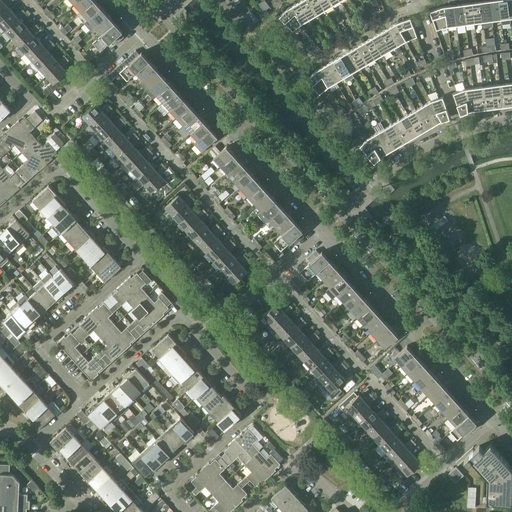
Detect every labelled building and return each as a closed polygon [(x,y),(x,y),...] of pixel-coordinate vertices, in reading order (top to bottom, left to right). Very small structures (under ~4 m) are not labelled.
[(7,0),(0,7),(0,20),(12,10),(7,5),(9,3),(10,4),(13,0),(7,0)] [(94,0),(79,0),(74,4),(81,12),(94,0)] [(84,23),(88,19),(101,7),(94,0),(81,12),(77,15),(84,23)] [(317,14),(308,0),(301,0),(299,2),(309,19),(317,14)] [(308,0),(317,14),(325,10),(319,0),(308,0)] [(319,0),(325,10),(333,5),(329,0),(319,0)] [(492,20),(489,0),(481,1),(483,22),(484,27),(493,26),(492,20)] [(492,20),(501,19),(498,0),(491,0),(489,0),(492,20)] [(511,23),(510,18),(507,0),(498,0),(501,19),(502,25),(511,23)] [(474,23),(483,22),(481,1),(472,3),(474,23)] [(303,23),(309,19),(299,2),(291,6),(302,23),(303,23)] [(465,24),(474,23),(472,3),(463,4),(465,24)] [(465,24),(463,4),(454,5),(456,25),(465,24)] [(448,26),(456,25),(454,5),(445,6),(448,26)] [(301,24),(302,23),(291,6),(289,7),(288,8),(279,16),(293,31),(301,24)] [(444,27),(448,26),(445,6),(443,7),(430,11),(436,30),(444,27)] [(88,19),(95,27),(108,15),(101,7),(88,19)] [(0,20),(0,23),(5,30),(25,12),(23,9),(18,13),(19,14),(17,16),(12,10),(0,20)] [(252,25),(258,20),(258,19),(249,10),(244,15),(252,25)] [(28,15),(25,12),(5,30),(12,37),(26,25),(20,20),(22,18),(23,19),(28,15)] [(95,27),(102,34),(113,24),(113,25),(115,23),(108,15),(95,27)] [(396,23),(395,23),(406,41),(406,40),(417,37),(410,18),(399,21),(396,23)] [(111,41),(115,45),(124,37),(120,33),(122,31),(115,23),(113,25),(113,24),(102,34),(93,42),(100,51),(111,41)] [(406,41),(395,23),(388,28),(398,45),(406,41)] [(12,37),(19,45),(39,27),(36,24),(32,28),(33,30),(31,31),(26,25),(12,37)] [(22,56),(26,53),(39,41),(34,35),(36,33),(37,34),(42,30),(39,27),(19,45),(15,49),(22,56)] [(390,50),(398,45),(388,28),(380,32),(390,50)] [(390,50),(380,32),(372,37),(383,54),(390,50)] [(375,59),(383,54),(372,37),(365,42),(375,59)] [(26,53),(33,60),(53,42),(50,39),(46,43),(47,45),(45,47),(39,41),(26,53)] [(40,68),(53,56),(48,50),(50,48),(51,49),(55,45),(53,42),(33,60),(29,64),(35,72),(40,68)] [(375,59),(365,42),(357,46),(367,64),(375,59)] [(314,44),(312,47),(318,53),(321,51),(317,46),(316,47),(314,44)] [(359,68),(367,64),(357,46),(349,51),(359,68)] [(315,56),(318,53),(312,47),(309,49),(311,51),(311,52),(315,56)] [(91,59),(84,50),(81,53),(88,61),(91,59)] [(127,80),(136,72),(147,62),(146,62),(149,60),(142,52),(139,54),(136,50),(127,58),(107,76),(111,80),(120,72),(127,80)] [(359,68),(349,51),(341,55),(352,73),(359,68)] [(40,68),(47,75),(66,57),(64,55),(60,58),(61,60),(58,62),(53,56),(40,68)] [(344,77),(352,73),(341,55),(334,60),(344,77)] [(67,71),(61,65),(63,63),(64,64),(69,60),(66,57),(47,75),(53,83),(42,92),(46,96),(58,86),(55,82),(67,71)] [(143,80),(156,68),(149,60),(146,62),(147,62),(136,72),(143,80)] [(344,77),(334,60),(326,65),(336,82),(344,77)] [(455,63),(449,65),(450,69),(451,71),(458,69),(457,66),(455,63)] [(328,86),(336,82),(326,65),(318,69),(328,86)] [(139,83),(146,91),(163,75),(156,68),(143,80),(139,83)] [(320,94),(328,86),(318,69),(317,70),(315,71),(306,80),(320,94)] [(153,98),(156,95),(170,83),(163,75),(146,91),(153,98)] [(108,83),(116,91),(119,88),(111,80),(108,83)] [(177,90),(170,83),(156,95),(163,103),(177,90)] [(400,83),(392,88),(395,93),(398,98),(406,93),(400,83)] [(511,101),(509,83),(501,84),(504,106),(511,105),(511,101)] [(495,107),(504,106),(501,84),(492,85),(495,107)] [(492,85),(483,86),(486,109),(495,107),(492,85)] [(486,109),(483,86),(474,88),(477,110),(486,109)] [(474,88),(465,89),(468,111),(477,110),(474,88)] [(460,114),(468,111),(465,89),(453,93),(460,114)] [(163,103),(170,110),(183,98),(177,90),(163,103)] [(442,120),(450,117),(443,97),(431,100),(442,120)] [(170,110),(177,118),(190,106),(183,98),(170,110)] [(423,105),(435,125),(442,120),(431,100),(423,105)] [(90,123),(109,105),(107,102),(102,106),(104,108),(102,109),(96,103),(88,110),(84,106),(78,111),(82,115),(90,123)] [(365,105),(361,108),(365,112),(369,110),(372,107),(369,102),(365,105)] [(5,107),(1,103),(0,103),(0,118),(10,109),(7,106),(5,107)] [(90,123),(96,131),(110,119),(104,113),(107,111),(108,112),(112,108),(109,105),(90,123)] [(427,129),(435,125),(423,105),(415,110),(427,129)] [(177,118),(184,125),(197,113),(190,106),(177,118)] [(19,120),(12,126),(29,145),(36,139),(30,131),(35,127),(43,119),(35,110),(27,118),(25,117),(20,121),(19,120)] [(415,110),(407,114),(419,134),(427,129),(415,110)] [(204,121),(197,113),(184,125),(191,133),(204,121)] [(411,138),(419,134),(407,114),(400,119),(411,138)] [(349,116),(344,121),(347,124),(352,120),(349,116)] [(103,138),(123,120),(121,117),(116,121),(117,123),(115,124),(110,119),(96,131),(92,134),(99,142),(103,138)] [(392,123),(404,143),(411,138),(400,119),(392,123)] [(106,149),(110,146),(124,134),(118,128),(120,126),(121,127),(126,123),(123,120),(103,138),(99,142),(98,143),(105,151),(106,149)] [(211,128),(204,121),(191,133),(197,140),(211,128)] [(404,143),(392,123),(384,128),(396,147),(404,143)] [(12,126),(5,133),(6,134),(1,139),(2,140),(0,141),(0,146),(6,153),(15,145),(22,152),(29,145),(12,126)] [(218,136),(211,128),(197,140),(205,148),(218,136)] [(377,133),(388,152),(396,147),(384,128),(377,133)] [(131,138),(129,140),(124,134),(110,146),(106,149),(113,157),(137,135),(134,133),(130,137),(131,138)] [(369,137),(380,157),(388,152),(377,133),(370,137),(369,137)] [(139,138),(137,135),(113,157),(120,165),(124,161),(137,149),(132,143),(134,141),(135,142),(139,138)] [(36,139),(29,145),(46,164),(53,158),(52,156),(57,151),(56,150),(60,146),(51,136),(46,140),(48,142),(43,146),(36,139)] [(369,137),(360,145),(375,162),(380,157),(369,137)] [(38,169),(39,170),(46,164),(29,145),(22,152),(28,159),(19,168),(23,172),(27,168),(32,174),(38,169)] [(85,146),(81,150),(85,154),(86,155),(90,151),(85,146)] [(214,158),(221,166),(234,154),(227,146),(214,158)] [(124,161),(131,168),(151,150),(148,148),(144,152),(145,153),(143,155),(137,149),(124,161)] [(138,176),(151,164),(146,158),(148,156),(149,157),(153,153),(151,150),(131,168),(138,176)] [(97,158),(90,151),(86,155),(92,162),(97,158)] [(221,166),(227,173),(241,161),(234,154),(221,166)] [(93,162),(97,166),(101,162),(98,158),(93,162)] [(227,173),(234,181),(247,169),(241,161),(227,173)] [(140,188),(144,183),(164,166),(162,163),(157,167),(158,168),(156,170),(151,164),(138,176),(133,180),(140,188)] [(104,165),(99,170),(106,177),(111,173),(104,165)] [(164,166),(144,183),(152,191),(165,179),(159,173),(161,171),(162,173),(167,169),(164,166)] [(198,178),(202,183),(211,174),(210,174),(215,170),(212,167),(201,177),(201,176),(198,178)] [(3,169),(0,171),(0,179),(13,194),(20,188),(19,186),(24,182),(19,176),(23,172),(19,168),(10,176),(3,169)] [(254,176),(247,169),(234,181),(241,189),(254,176)] [(205,187),(208,185),(209,185),(214,180),(210,176),(211,175),(211,174),(202,183),(205,187)] [(261,184),(254,176),(241,189),(248,196),(261,184)] [(6,200),(13,194),(0,179),(0,203),(5,199),(6,200)] [(124,188),(120,184),(118,182),(114,186),(120,192),(124,188)] [(261,184),(248,196),(255,204),(268,191),(261,184)] [(32,200),(40,208),(55,195),(50,190),(52,188),(49,185),(32,200)] [(215,198),(218,196),(218,195),(221,193),(217,188),(211,194),(215,198)] [(129,191),(127,193),(124,196),(127,200),(132,195),(129,191)] [(275,199),(268,191),(255,204),(262,211),(275,199)] [(165,207),(172,214),(192,196),(190,194),(185,198),(187,199),(184,201),(178,194),(165,207)] [(40,208),(47,216),(63,201),(60,198),(58,199),(55,195),(40,208)] [(195,199),(192,196),(172,214),(179,222),(192,210),(187,204),(189,202),(190,203),(195,199)] [(282,207),(275,199),(262,211),(258,214),(265,222),(269,219),(282,207)] [(47,216),(54,224),(69,211),(65,206),(66,204),(63,201),(47,216)] [(288,214),(282,207),(269,219),(265,222),(272,230),(275,226),(288,214)] [(20,218),(24,222),(27,219),(28,218),(20,209),(15,213),(20,218)] [(198,216),(192,210),(179,222),(186,229),(206,211),(203,209),(199,213),(200,214),(198,216)] [(54,224),(61,232),(78,217),(75,214),(73,215),(69,211),(54,224)] [(193,237),(206,225),(201,219),(203,217),(204,218),(208,214),(206,211),(186,229),(193,237)] [(275,226),(282,234),(293,224),(295,222),(288,214),(275,226)] [(8,227),(21,241),(29,233),(16,219),(15,217),(11,220),(13,222),(8,227)] [(61,232),(69,241),(84,227),(79,222),(81,221),(78,217),(61,232)] [(295,222),(293,224),(282,234),(273,242),(281,250),(292,240),(295,244),(304,236),(301,232),(303,230),(295,222)] [(200,245),(219,227),(217,224),(213,228),(214,229),(212,231),(206,225),(193,237),(188,241),(195,249),(200,245)] [(25,245),(21,241),(8,227),(3,231),(2,229),(0,230),(0,233),(13,248),(17,252),(25,245)] [(69,241),(76,249),(93,234),(89,230),(88,231),(84,227),(69,241)] [(222,229),(219,227),(200,245),(206,252),(220,240),(214,234),(216,232),(217,234),(222,229)] [(38,238),(42,234),(38,229),(33,233),(38,238)] [(0,250),(5,256),(5,255),(13,248),(0,233),(0,250)] [(76,249),(83,256),(98,243),(93,238),(95,237),(93,234),(76,249)] [(206,252),(213,260),(233,242),(231,239),(226,243),(227,244),(225,246),(220,240),(206,252)] [(213,260),(220,267),(234,255),(228,249),(230,247),(232,248),(236,244),(233,242),(213,260)] [(83,256),(91,264),(107,250),(104,246),(102,248),(98,243),(83,256)] [(0,266),(0,267),(9,259),(5,255),(5,256),(0,250),(0,266)] [(91,264),(98,272),(112,259),(108,255),(110,253),(107,250),(91,264)] [(269,261),(272,258),(265,250),(262,252),(269,261)] [(316,271),(327,262),(330,259),(322,251),(320,253),(316,250),(307,257),(311,261),(300,271),(308,280),(317,272),(316,271)] [(220,267),(216,271),(223,279),(227,275),(247,257),(244,254),(240,258),(241,259),(239,261),(234,255),(220,267)] [(249,260),(247,257),(227,275),(234,282),(247,270),(242,264),(244,262),(245,264),(249,260)] [(121,266),(118,262),(116,264),(112,259),(98,272),(105,280),(121,266)] [(317,272),(323,279),(337,267),(330,259),(327,262),(316,271),(317,272)] [(73,276),(76,273),(71,267),(68,270),(67,271),(73,276)] [(330,287),(343,274),(337,267),(323,279),(330,287)] [(61,268),(53,276),(52,276),(65,291),(71,286),(72,288),(76,285),(61,268)] [(123,282),(141,301),(148,294),(141,287),(146,283),(147,284),(152,280),(143,270),(139,274),(137,272),(132,277),(130,276),(123,282)] [(65,291),(52,276),(53,276),(49,272),(41,279),(59,299),(63,296),(61,295),(65,291)] [(332,299),(337,294),(350,282),(343,274),(330,287),(325,291),(332,299)] [(37,290),(36,290),(50,305),(55,300),(56,302),(59,299),(41,279),(33,286),(37,290)] [(296,290),(299,287),(291,279),(288,282),(296,290)] [(141,301),(123,282),(117,288),(118,290),(112,295),(118,301),(114,305),(117,309),(126,300),(133,308),(141,301)] [(337,294),(344,302),(357,290),(350,282),(337,294)] [(306,286),(302,290),(305,294),(311,290),(308,287),(306,286)] [(28,298),(43,314),(47,311),(45,309),(50,305),(36,290),(29,297),(28,298)] [(344,302),(351,309),(364,297),(357,290),(344,302)] [(154,302),(148,294),(141,301),(158,320),(164,314),(163,312),(169,307),(167,306),(171,302),(162,292),(158,296),(159,297),(154,302)] [(43,314),(28,298),(29,297),(25,294),(17,301),(33,320),(39,315),(40,317),(43,314)] [(351,309),(357,317),(371,305),(364,297),(351,309)] [(29,324),(33,320),(17,301),(9,308),(12,312),(27,329),(31,325),(29,324)] [(131,323),(141,335),(158,320),(141,301),(133,308),(132,310),(138,317),(131,323)] [(99,307),(98,306),(91,312),(107,331),(115,324),(108,317),(117,309),(114,305),(110,308),(104,302),(99,307)] [(280,306),(276,303),(263,315),(264,316),(261,319),(266,326),(270,323),(270,322),(290,304),(287,302),(283,306),(282,304),(280,306)] [(277,330),(290,318),(285,312),(287,310),(288,311),(292,307),(290,304),(270,322),(270,323),(266,326),(273,334),(277,330)] [(378,312),(371,305),(357,317),(364,324),(378,312)] [(19,336),(27,329),(12,312),(4,319),(19,336)] [(107,331),(91,312),(84,318),(85,320),(80,325),(81,326),(77,330),(81,335),(84,338),(93,330),(100,338),(107,331)] [(385,320),(378,312),(364,324),(371,332),(385,320)] [(277,330),(284,338),(304,320),(301,317),(297,321),(298,322),(296,324),(290,318),(277,330)] [(304,320),(284,338),(291,345),(304,333),(298,327),(301,325),(302,326),(306,322),(304,320)] [(371,332),(378,340),(391,327),(385,320),(371,332)] [(107,331),(125,350),(132,344),(132,343),(141,335),(131,323),(122,332),(115,324),(107,331)] [(2,330),(7,336),(12,332),(8,328),(6,326),(2,330)] [(399,335),(391,327),(378,340),(385,347),(399,335)] [(66,337),(65,335),(58,342),(75,361),(82,354),(75,347),(80,342),(82,344),(86,340),(84,338),(81,335),(77,330),(73,334),(71,332),(66,337)] [(117,355),(118,356),(125,350),(107,331),(100,338),(107,345),(98,353),(102,358),(106,354),(112,360),(117,355)] [(291,345),(298,353),(317,335),(315,332),(310,336),(312,337),(309,339),(304,333),(291,345)] [(160,356),(174,343),(176,341),(169,333),(152,348),(160,356)] [(258,333),(256,335),(252,339),(257,344),(263,339),(258,333)] [(298,353),(304,360),(318,348),(312,343),(314,341),(315,342),(320,338),(317,335),(298,353)] [(352,344),(355,341),(351,337),(348,339),(345,342),(349,346),(352,344)] [(176,341),(174,343),(160,356),(167,365),(184,350),(176,341)] [(20,342),(16,346),(22,353),(26,349),(21,342),(20,342)] [(394,358),(401,365),(415,353),(408,345),(394,358)] [(304,360),(311,368),(331,350),(328,347),(324,351),(325,352),(323,354),(318,348),(304,360)] [(23,355),(27,360),(32,355),(28,350),(23,355)] [(167,365),(174,372),(189,359),(185,355),(187,353),(184,350),(167,365)] [(334,353),(331,350),(311,368),(318,375),(331,363),(326,357),(328,355),(329,357),(334,353)] [(75,361),(92,380),(99,373),(98,372),(103,367),(98,361),(102,358),(98,353),(89,361),(82,354),(75,361)] [(401,365),(408,373),(422,361),(415,353),(401,365)] [(0,376),(12,366),(11,365),(15,362),(8,354),(0,360),(0,376)] [(142,357),(136,363),(144,371),(147,368),(150,366),(142,357)] [(181,380),(182,381),(198,366),(195,362),(193,364),(189,359),(174,372),(171,375),(179,383),(181,380)] [(428,368),(422,361),(408,373),(415,380),(428,368)] [(334,366),(331,363),(318,375),(314,379),(321,387),(345,365),(342,362),(338,366),(336,364),(334,366)] [(375,364),(370,368),(373,372),(379,368),(375,364)] [(347,368),(345,365),(321,387),(332,399),(342,390),(338,386),(345,379),(339,372),(341,371),(343,372),(347,368)] [(19,373),(12,366),(0,376),(0,381),(1,383),(0,384),(0,385),(2,388),(19,373)] [(182,381),(189,388),(203,375),(199,371),(201,369),(198,366),(182,381)] [(42,378),(48,373),(42,367),(36,372),(42,378)] [(129,370),(126,373),(141,390),(150,382),(136,368),(131,372),(129,370)] [(151,379),(154,376),(155,376),(148,368),(144,371),(151,379)] [(382,373),(387,378),(393,372),(388,368),(382,373)] [(415,380),(422,388),(435,376),(428,368),(415,380)] [(26,381),(19,373),(2,388),(5,391),(7,390),(11,394),(26,381)] [(125,378),(120,383),(133,397),(141,390),(126,373),(123,376),(125,378)] [(288,378),(291,382),(294,384),(298,380),(292,373),(288,378)] [(77,379),(81,383),(86,379),(82,375),(77,379)] [(208,380),(203,375),(189,388),(196,396),(212,381),(209,378),(208,380)] [(151,379),(158,387),(162,384),(154,376),(151,379)] [(422,388),(429,395),(442,383),(435,376),(422,388)] [(30,378),(26,381),(11,394),(16,399),(14,401),(17,404),(33,389),(37,386),(30,378)] [(215,385),(212,381),(196,396),(203,404),(218,391),(213,386),(215,385)] [(302,385),(299,381),(294,385),(298,389),(302,385)] [(125,404),(133,397),(120,383),(115,386),(114,385),(110,388),(125,404)] [(449,391),(442,383),(429,395),(435,403),(449,391)] [(166,395),(169,392),(162,384),(158,387),(166,395)] [(305,387),(300,392),(304,395),(308,391),(305,387)] [(117,412),(125,404),(110,388),(107,391),(109,393),(104,397),(117,412)] [(40,397),(33,389),(17,404),(20,407),(22,406),(26,410),(40,397)] [(211,413),(227,398),(224,394),(222,396),(218,391),(203,404),(211,413)] [(435,403),(442,410),(456,398),(449,391),(435,403)] [(353,414),(373,396),(370,393),(366,397),(367,398),(365,400),(359,394),(358,395),(354,392),(339,405),(350,417),(353,414)] [(353,414),(360,422),(373,409),(368,403),(370,401),(371,403),(375,399),(373,396),(353,414)] [(48,406),(40,397),(26,410),(30,415),(28,417),(32,420),(48,406)] [(109,419),(117,412),(104,397),(99,401),(98,399),(94,402),(109,419)] [(211,413),(218,420),(234,405),(227,398),(211,413)] [(462,406),(456,398),(442,410),(449,418),(462,406)] [(177,408),(182,404),(177,399),(173,403),(177,408)] [(109,419),(94,402),(86,410),(104,430),(112,422),(109,419)] [(155,407),(150,402),(144,407),(148,413),(155,407)] [(242,414),(239,410),(234,405),(218,420),(226,429),(242,414)] [(39,428),(41,427),(55,414),(57,415),(62,410),(59,407),(54,412),(48,406),(32,420),(39,428)] [(469,414),(462,406),(449,418),(445,422),(451,430),(456,426),(467,416),(469,414)] [(183,407),(180,411),(183,414),(184,416),(188,412),(183,407)] [(367,429),(386,411),(384,408),(380,412),(381,414),(379,415),(373,409),(360,422),(367,429)] [(146,417),(145,415),(148,413),(144,409),(135,416),(141,422),(141,421),(145,418),(146,417)] [(86,424),(91,420),(83,411),(78,416),(86,424)] [(367,429),(374,437),(387,425),(381,419),(384,416),(385,418),(389,414),(386,411),(367,429)] [(194,413),(187,419),(190,422),(196,416),(194,413)] [(134,414),(126,421),(132,428),(135,425),(136,426),(141,422),(135,416),(134,414)] [(477,422),(469,414),(467,416),(456,426),(451,430),(450,431),(458,439),(477,422)] [(181,417),(173,424),(187,441),(191,438),(189,436),(194,432),(181,417)] [(90,429),(95,425),(91,420),(86,424),(90,429)] [(127,423),(123,427),(127,432),(132,428),(127,423)] [(380,444),(400,426),(398,423),(393,427),(394,429),(392,430),(387,425),(374,437),(380,444)] [(173,424),(164,432),(178,446),(183,442),(184,444),(187,441),(173,424)] [(242,432),(235,438),(253,458),(260,451),(253,443),(257,439),(259,441),(263,436),(253,425),(243,434),(242,432)] [(55,446),(58,449),(74,434),(67,426),(50,441),(55,446)] [(387,451),(387,452),(400,440),(395,434),(397,432),(398,433),(403,429),(400,426),(380,444),(375,449),(382,456),(383,455),(387,451)] [(93,431),(101,439),(105,436),(98,427),(93,431)] [(74,434),(58,449),(61,453),(63,451),(67,456),(82,443),(81,442),(85,439),(88,436),(81,428),(78,431),(74,434)] [(212,428),(210,430),(209,429),(207,431),(214,439),(215,437),(216,438),(219,435),(212,428)] [(134,430),(130,433),(134,438),(138,434),(134,430)] [(437,430),(432,434),(436,439),(439,435),(441,434),(437,430)] [(205,433),(205,432),(202,435),(209,444),(214,439),(207,431),(205,433)] [(164,432),(156,439),(171,455),(175,452),(173,451),(178,446),(164,432)] [(117,434),(112,438),(116,442),(120,438),(117,434)] [(105,437),(100,441),(104,446),(109,441),(105,437)] [(221,456),(225,461),(236,473),(253,458),(235,438),(228,445),(229,446),(224,451),(226,452),(221,456)] [(156,439),(149,446),(162,461),(167,457),(168,458),(171,455),(156,439)] [(394,459),(414,441),(411,439),(407,443),(408,444),(406,446),(400,440),(387,452),(387,451),(383,455),(390,463),(394,459)] [(394,459),(401,467),(414,455),(409,449),(410,447),(411,448),(416,444),(414,441),(394,459)] [(444,449),(438,442),(435,444),(441,451),(444,449)] [(89,450),(82,443),(67,456),(71,460),(69,462),(72,465),(89,450)] [(476,449),(464,460),(468,464),(472,460),(473,462),(474,461),(473,460),(475,459),(491,477),(490,501),(511,501),(511,466),(491,444),(484,450),(479,446),(476,449)] [(149,446),(141,453),(156,470),(159,467),(157,465),(162,461),(149,446)] [(270,452),(271,454),(266,458),(260,451),(253,458),(269,476),(276,470),(275,469),(281,464),(279,462),(283,458),(279,453),(280,452),(276,447),(275,449),(274,448),(270,452)] [(152,473),(156,470),(141,453),(137,449),(129,457),(146,475),(151,471),(152,473)] [(96,458),(89,450),(72,465),(75,468),(77,467),(81,472),(96,458)] [(122,464),(124,462),(127,460),(121,453),(116,457),(122,464)] [(417,459),(414,455),(401,467),(408,475),(428,457),(425,454),(421,458),(420,456),(417,459)] [(103,466),(96,458),(81,472),(85,476),(84,478),(87,481),(103,466)] [(220,487),(236,473),(225,461),(221,464),(216,458),(210,463),(209,462),(202,468),(220,487)] [(269,476),(253,458),(236,473),(246,484),(250,480),(256,486),(261,481),(263,482),(269,476)] [(127,460),(124,462),(122,464),(128,470),(132,465),(127,460)] [(0,483),(8,484),(20,485),(20,482),(13,474),(10,474),(10,465),(0,464),(0,483)] [(111,474),(103,466),(87,481),(90,484),(91,483),(96,488),(111,474)] [(448,474),(451,477),(456,483),(464,475),(456,467),(448,474)] [(212,494),(220,487),(202,468),(195,474),(197,476),(191,481),(197,487),(193,490),(196,494),(205,486),(212,494)] [(246,484),(236,473),(220,487),(237,506),(243,500),(242,498),(248,494),(242,487),(246,484)] [(387,478),(382,473),(378,477),(380,479),(383,482),(387,478)] [(118,482),(111,474),(96,488),(100,492),(98,494),(101,497),(118,482)] [(104,500),(109,505),(110,504),(125,491),(129,487),(122,479),(118,482),(101,497),(104,500)] [(28,484),(34,491),(39,487),(32,480),(28,484)] [(0,503),(7,503),(8,484),(0,483),(0,503)] [(20,485),(8,484),(7,503),(30,504),(30,501),(27,501),(28,494),(19,494),(20,485)] [(278,505),(279,505),(295,491),(292,487),(290,489),(286,484),(271,497),(273,499),(269,502),(275,508),(278,505)] [(125,491),(110,504),(109,505),(114,511),(117,511),(132,499),(136,495),(129,487),(125,491)] [(229,511),(237,506),(220,487),(212,494),(219,501),(210,509),(211,511),(214,511),(218,510),(219,511),(227,511),(228,511),(229,511)] [(476,487),(469,487),(468,487),(468,492),(467,507),(475,507),(476,487)] [(298,494),(295,491),(279,505),(284,511),(288,511),(301,500),(296,495),(298,494)] [(156,492),(148,499),(152,503),(160,496),(156,492)] [(133,511),(140,507),(132,499),(117,511),(133,511)] [(288,511),(304,511),(310,507),(307,503),(305,505),(301,500),(288,511)] [(256,511),(264,511),(263,511),(268,506),(264,501),(259,506),(260,508),(256,511)] [(30,504),(7,503),(6,511),(26,511),(27,508),(30,508),(30,504)]
